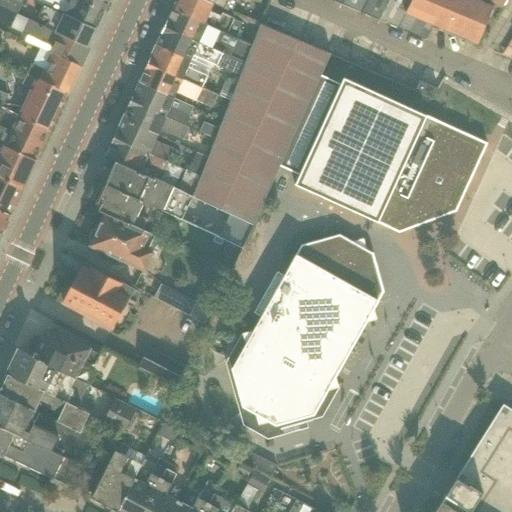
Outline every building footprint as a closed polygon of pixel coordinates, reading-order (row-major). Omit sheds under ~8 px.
[(24,2),(20,0),(0,0),(0,6),(18,14),(19,14),(24,2)] [(71,0),(70,3),(63,0),(35,0),(45,5),(97,29),(105,11),(82,0),(71,0)] [(82,0),(105,11),(110,0),(82,0)] [(236,39),(242,24),(221,14),(219,17),(208,12),(212,6),(198,0),(177,0),(173,10),(236,39)] [(213,3),(228,10),(232,0),(257,0),(259,0),(258,0),(198,0),(212,6),(213,3)] [(334,0),(336,2),(360,12),(366,0),(334,0)] [(411,0),(366,0),(360,12),(397,28),(411,0)] [(411,0),(397,28),(426,40),(434,25),(478,44),(494,7),(477,0),(411,0)] [(49,20),(46,28),(89,47),(97,29),(45,5),(39,16),(49,20)] [(12,27),(18,14),(0,6),(0,21),(2,23),(12,27)] [(173,10),(165,28),(244,65),(252,45),(236,39),(173,10)] [(29,19),(23,32),(29,35),(26,42),(41,48),(48,51),(81,66),(90,47),(89,47),(46,28),(41,25),(29,19)] [(331,54),(308,45),(260,24),(252,45),(244,65),(240,75),(237,82),(230,100),(218,128),(215,137),(203,166),(200,175),(191,197),(254,225),(280,166),(322,75),(331,54)] [(211,65),(212,62),(240,75),(244,65),(165,28),(156,47),(190,62),(193,56),(211,65)] [(187,68),(190,62),(156,47),(148,65),(201,89),(202,88),(206,77),(187,68)] [(41,48),(32,64),(27,75),(68,93),(81,66),(48,51),(41,48)] [(139,84),(173,99),(176,92),(196,101),(196,100),(213,107),(218,94),(202,88),(201,89),(148,65),(139,84)] [(23,84),(33,89),(20,116),(51,130),(68,93),(27,75),(23,84)] [(295,185),(399,233),(439,217),(457,177),(470,182),(488,143),(344,78),(341,84),(322,75),(280,166),(299,175),(295,185)] [(220,95),(230,100),(237,82),(227,77),(220,95)] [(434,99),(438,89),(420,81),(416,91),(434,99)] [(171,104),(173,99),(139,84),(131,102),(184,126),(184,125),(190,113),(171,104)] [(0,90),(0,106),(2,108),(8,95),(0,90)] [(131,102),(123,120),(157,136),(159,130),(178,138),(178,137),(184,139),(189,127),(184,125),(184,126),(131,102)] [(37,161),(51,130),(20,116),(19,116),(18,119),(12,132),(0,126),(0,144),(5,146),(4,147),(37,161)] [(180,153),(173,150),(154,142),(157,136),(123,120),(114,138),(167,163),(168,162),(174,165),(180,153)] [(200,131),(215,137),(218,128),(204,122),(200,131)] [(106,157),(116,162),(139,173),(142,166),(161,175),(167,163),(114,138),(106,157)] [(5,146),(0,144),(0,156),(0,157),(0,156),(0,176),(24,188),(37,161),(4,147),(5,146)] [(137,184),(142,174),(139,173),(116,162),(111,173),(137,184)] [(191,197),(200,175),(188,170),(187,170),(182,181),(178,191),(191,197)] [(178,191),(142,174),(137,184),(111,173),(106,184),(153,206),(180,219),(191,197),(178,191)] [(0,210),(11,216),(24,188),(0,176),(0,210)] [(153,206),(106,184),(98,203),(102,204),(99,210),(106,213),(106,214),(142,229),(153,206)] [(0,232),(3,234),(11,216),(0,210),(0,232)] [(142,229),(106,214),(99,230),(97,229),(92,231),(90,236),(91,242),(93,243),(92,245),(107,252),(105,255),(115,259),(116,256),(143,267),(158,236),(142,229)] [(244,247),(253,225),(229,215),(219,237),(243,248),(244,247)] [(257,413),(260,424),(270,421),(276,425),(306,417),(314,414),(328,390),(339,387),(336,376),(366,323),(377,320),(374,309),(383,291),(373,253),(367,250),(364,239),(354,242),(341,234),(303,245),(286,275),(279,271),(256,312),(263,316),(255,329),(254,330),(244,333),(247,343),(233,367),(244,406),(257,413)] [(133,289),(84,263),(73,283),(68,281),(58,300),(66,304),(66,303),(112,327),(133,289)] [(193,317),(199,303),(176,292),(169,305),(193,317)] [(100,354),(52,329),(46,330),(42,339),(40,338),(39,338),(37,338),(36,339),(34,339),(33,341),(32,341),(31,343),(31,344),(31,346),(31,347),(31,349),(32,350),(34,352),(35,352),(33,355),(32,357),(57,370),(57,369),(70,376),(76,364),(81,366),(84,361),(94,366),(100,354)] [(188,366),(163,352),(151,346),(139,368),(177,387),(188,366)] [(89,416),(100,392),(87,385),(82,394),(52,379),(57,370),(32,357),(33,355),(19,348),(7,374),(89,416)] [(89,416),(7,374),(0,388),(0,395),(36,413),(36,412),(40,403),(61,414),(58,422),(56,424),(80,436),(81,433),(89,416)] [(0,428),(79,469),(81,465),(82,465),(95,439),(81,433),(80,436),(56,424),(58,422),(36,412),(36,413),(0,395),(0,428)] [(115,397),(103,424),(124,434),(136,409),(115,397)] [(511,511),(511,408),(504,404),(435,511),(511,511)] [(174,442),(179,431),(164,424),(159,434),(174,442)] [(0,453),(71,486),(79,469),(0,428),(0,453)] [(117,511),(134,479),(141,465),(145,456),(120,444),(92,498),(117,511)] [(271,476),(277,466),(241,447),(236,457),(271,476)] [(157,463),(167,468),(170,464),(159,458),(157,463)] [(237,471),(248,478),(253,469),(241,463),(237,471)] [(119,511),(144,511),(166,470),(154,464),(144,484),(134,479),(117,511),(119,511)] [(175,511),(180,503),(166,495),(176,475),(166,470),(144,511),(175,511)] [(254,471),(247,484),(264,493),(270,480),(254,471)] [(204,511),(213,495),(202,489),(192,509),(180,503),(175,511),(204,511)] [(204,511),(217,511),(224,500),(213,495),(204,511)]
